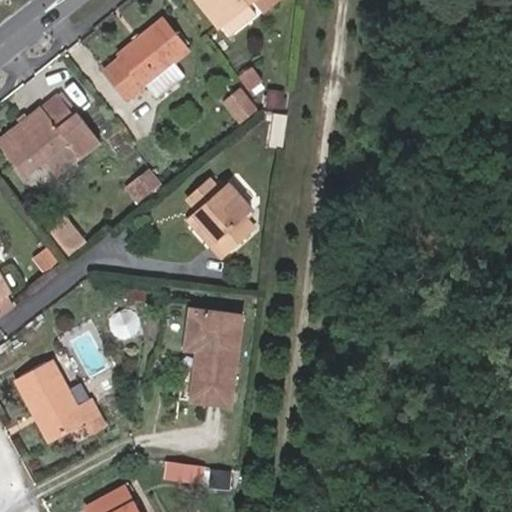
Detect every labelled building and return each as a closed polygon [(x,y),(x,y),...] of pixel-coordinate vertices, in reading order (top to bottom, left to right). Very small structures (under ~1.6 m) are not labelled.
[(270,0),(192,0),(214,26),(247,0),(256,11),(270,0)] [(181,50),(154,18),(113,53),(139,84),(181,50)] [(246,85),(228,99),(244,120),(261,106),(246,85)] [(38,157),(60,137),(72,151),(92,135),(69,106),(66,109),(51,91),(34,105),(0,132),(0,147),(20,173),(38,157)] [(276,144),(278,124),(270,122),(268,143),(276,144)] [(60,137),(38,157),(50,169),(72,151),(60,137)] [(120,183),(136,203),(161,182),(145,164),(120,183)] [(198,200),(195,203),(217,230),(212,234),(222,246),(252,222),(243,211),(251,203),(229,176),(220,183),(208,170),(187,186),(198,200)] [(189,208),(212,234),(217,230),(195,203),(189,208)] [(80,239),(58,212),(45,222),(66,249),(80,239)] [(236,309),(187,304),(182,339),(194,341),(188,392),(225,397),(236,309)] [(74,400),(48,357),(14,376),(46,434),(81,416),(85,423),(101,415),(88,393),(74,400)] [(194,458),(164,453),(161,469),(192,474),(194,458)] [(194,458),(192,474),(198,474),(200,459),(194,458)] [(83,497),(91,511),(141,511),(121,476),(83,497)]
